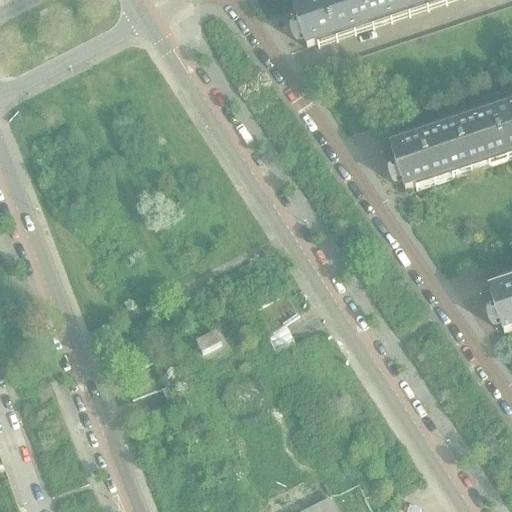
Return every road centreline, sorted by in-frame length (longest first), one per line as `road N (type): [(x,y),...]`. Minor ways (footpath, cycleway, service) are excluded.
road 1 (tertiary): [(465,511),(145,21)]
road 2 (residential): [(511,396),(236,0)]
road 3 (tertiary): [(0,138),(142,511)]
road 4 (residential): [(0,97),(145,21)]
